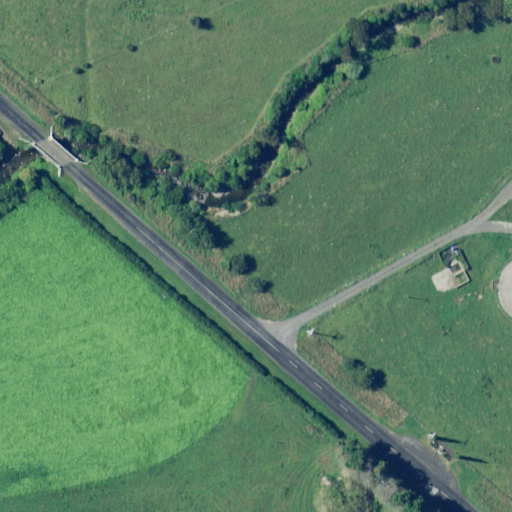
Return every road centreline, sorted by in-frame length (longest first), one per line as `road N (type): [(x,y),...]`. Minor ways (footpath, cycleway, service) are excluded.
road 1 (unclassified): [(0,104),(464,511)]
road 2 (track): [(511,207),(265,341)]
